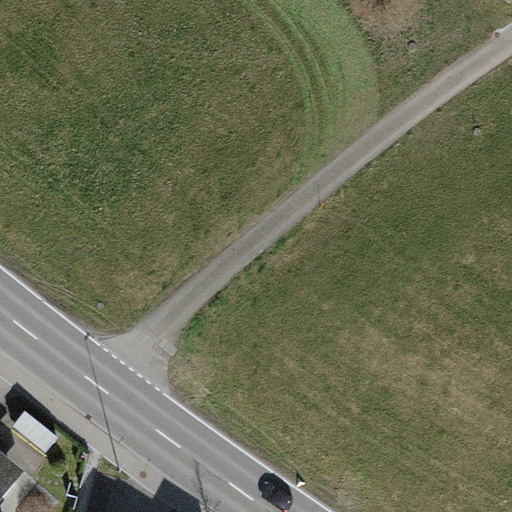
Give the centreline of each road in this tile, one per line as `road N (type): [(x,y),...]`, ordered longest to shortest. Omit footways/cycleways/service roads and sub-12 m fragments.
road 1 (track): [(511,53),(159,329),(112,395)]
road 2 (secondary): [(0,314),(274,511)]
